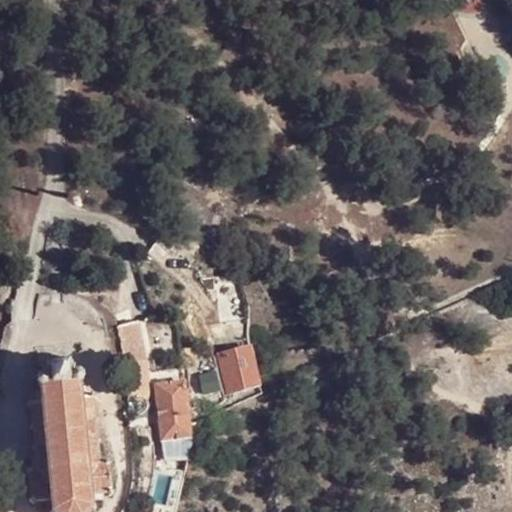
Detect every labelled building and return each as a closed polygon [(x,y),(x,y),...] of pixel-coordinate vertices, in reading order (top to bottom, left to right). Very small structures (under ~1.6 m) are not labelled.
[(260,388),(249,348),(219,355),(230,395),(260,388)] [(193,378),(190,349),(181,351),(183,379),(193,378)] [(49,358),(45,359),(46,368),(44,368),(44,371),(46,371),(46,375),(39,376),(37,378),(38,383),(40,385),(41,400),(32,401),(32,398),(29,399),(28,401),(26,401),(26,404),(29,404),(32,425),(29,425),(30,429),(32,428),(34,445),(32,445),(31,449),(33,448),(36,469),(30,469),(30,466),(27,466),(27,470),(25,470),(28,473),(31,498),(28,499),(28,501),(31,500),(31,504),(35,503),(35,501),(51,499),(52,510),(49,511),(88,511),(90,510),(93,511),(94,509),(91,506),(89,496),(107,493),(107,496),(110,496),(110,493),(112,492),(112,488),(110,489),(108,465),(109,464),(109,461),(107,461),(107,458),(103,458),(103,461),(100,462),(97,443),(99,442),(98,438),(97,439),(94,422),(96,421),(96,418),(95,418),(92,398),(95,398),(94,394),(92,394),(91,392),(89,393),(88,395),(80,395),(78,382),(81,380),(81,374),(77,371),(72,372),(71,369),(73,368),(73,364),(71,364),(71,361),(70,357),(66,357),(66,359),(57,360),(49,361),(49,358)] [(146,365),(123,369),(127,398),(150,395),(146,365)] [(191,438),(183,379),(154,382),(161,441),(191,438)]
